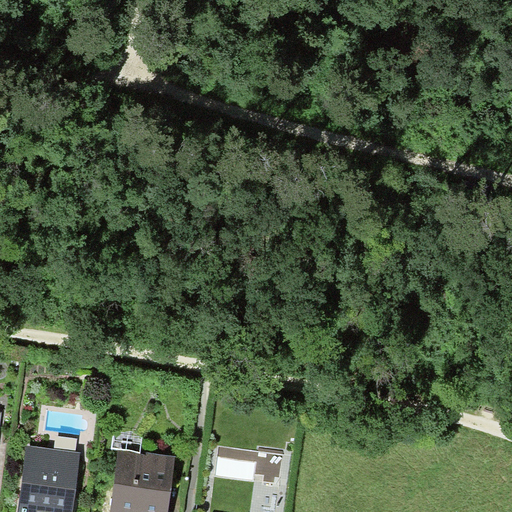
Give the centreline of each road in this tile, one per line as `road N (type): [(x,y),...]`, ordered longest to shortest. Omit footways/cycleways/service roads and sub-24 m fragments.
road 1 (track): [(0,330),(276,379),(511,437)]
road 2 (track): [(511,180),(108,73)]
